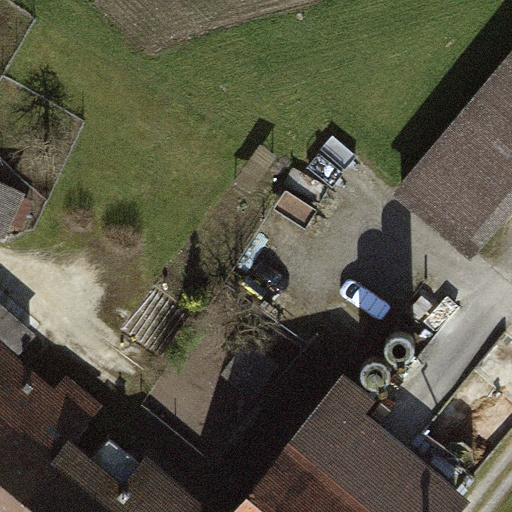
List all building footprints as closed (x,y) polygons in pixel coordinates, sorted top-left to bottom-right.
[(511,57),(403,188),(462,237),(511,177),(511,57)] [(340,138),(321,160),(349,184),(368,161),(340,138)] [(0,230),(13,192),(0,188),(0,230)] [(0,511),(13,511),(68,448),(88,424),(32,378),(7,400),(0,393),(0,375),(31,338),(0,312),(0,511)] [(232,374),(250,388),(271,362),(253,348),(232,374)] [(448,511),(458,501),(373,431),(375,428),(333,393),(288,447),(292,450),(240,511),(448,511)] [(111,438),(89,465),(128,498),(116,511),(166,511),(180,495),(111,438)] [(68,448),(13,511),(116,511),(128,498),(89,465),(68,448)]
